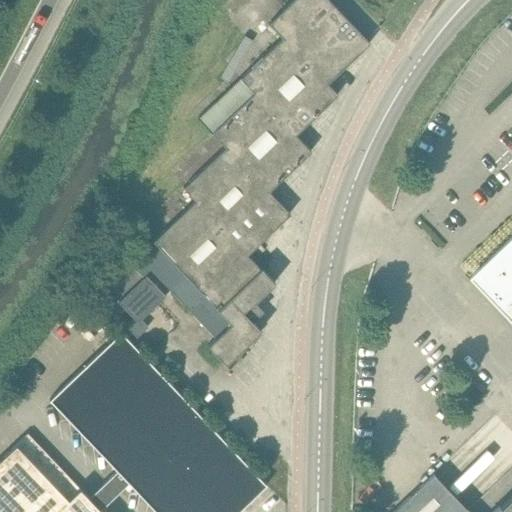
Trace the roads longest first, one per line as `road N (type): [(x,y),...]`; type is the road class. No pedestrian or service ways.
road 1 (unclassified): [(318,511),(322,333),(344,213),(387,108),(467,0)]
road 2 (unknown): [(344,213),(407,258),(511,364)]
